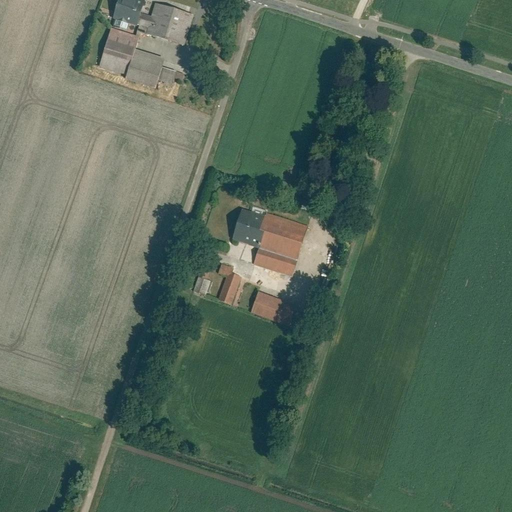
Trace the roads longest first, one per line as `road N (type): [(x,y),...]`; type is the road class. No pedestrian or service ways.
road 1 (unclassified): [(246,0),(75,511)]
road 2 (tertiary): [(265,0),(511,79)]
road 3 (unknown): [(353,214),(409,45)]
